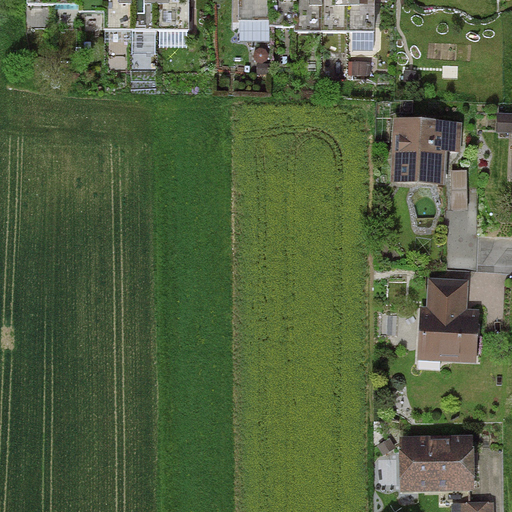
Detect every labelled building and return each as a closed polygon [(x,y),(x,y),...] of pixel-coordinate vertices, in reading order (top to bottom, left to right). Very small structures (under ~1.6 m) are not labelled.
[(26,0),(27,4),(79,4),(79,11),(103,11),(103,29),(189,30),(189,0),(26,0)] [(237,0),(238,21),(240,21),(269,21),(269,26),(294,26),(294,31),(353,31),(353,50),(375,50),(374,0),(237,0)] [(269,26),(269,21),(240,21),(240,42),(269,42),(269,26)] [(511,178),(511,113),(497,113),(496,132),(511,132),(511,140),(510,178),(511,178)] [(462,121),(394,118),(391,181),(444,184),(446,151),(461,152),(462,121)] [(466,169),(451,170),(452,210),(468,209),(466,169)] [(468,280),(428,278),(426,307),(420,306),(417,360),(477,364),(479,310),(467,309),(468,280)] [(473,434),(400,436),(401,492),(475,490),(473,434)] [(494,511),(494,502),(461,503),(460,511),(494,511)] [(460,511),(461,503),(451,503),(451,511),(460,511)]
